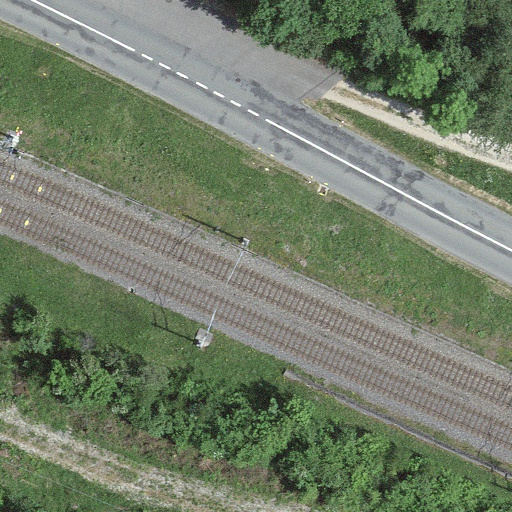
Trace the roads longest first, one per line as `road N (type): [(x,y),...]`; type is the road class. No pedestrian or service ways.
road 1 (primary): [(30,0),(511,251)]
road 2 (track): [(33,1),(258,66),(511,154)]
